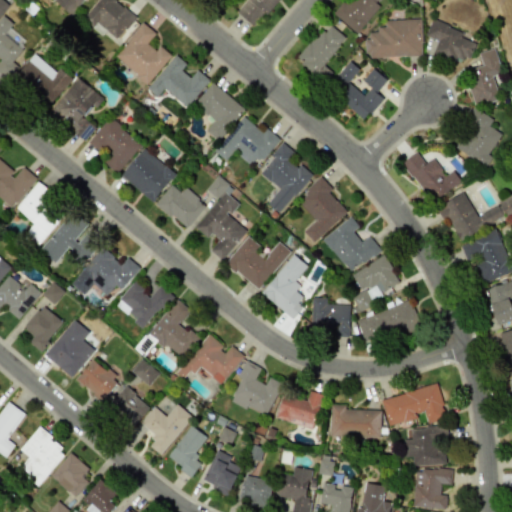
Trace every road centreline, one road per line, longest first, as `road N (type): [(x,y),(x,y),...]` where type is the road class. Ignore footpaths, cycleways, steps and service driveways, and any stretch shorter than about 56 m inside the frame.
road 1 (residential): [(491,511),(478,384),(422,249),(361,167),(169,0)]
road 2 (residential): [(0,113),(289,357),(329,372),(372,375),(468,350)]
road 3 (residential): [(0,358),(184,511)]
